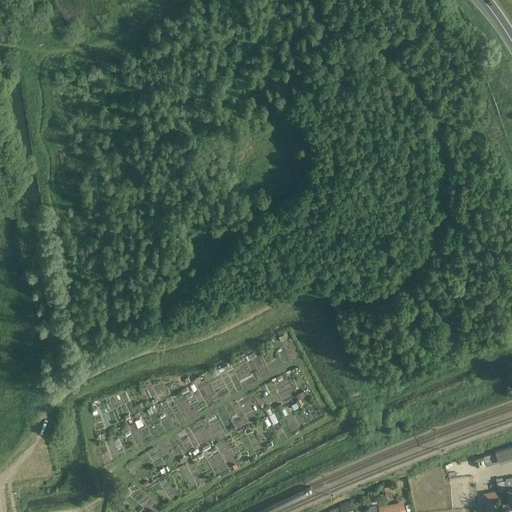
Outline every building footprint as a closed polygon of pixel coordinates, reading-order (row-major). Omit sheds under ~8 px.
[(281,353),(282,359),(294,358),(293,345),(286,346),(287,352),(281,353)] [(178,395),(152,407),(164,430),(176,424),(169,410),(178,406),(184,418),(199,411),(199,405),(206,405),(204,402),(211,402),(215,400),(263,376),(263,367),(267,365),(249,364),(251,363),(235,363),(189,386),(189,395),(178,395)] [(300,389),(305,386),(296,370),(272,384),(279,396),(290,390),(294,397),(302,392),(300,389)] [(294,423),(318,410),(311,397),(300,403),(298,400),(284,407),(289,416),(283,419),(286,424),(293,421),(294,423)] [(132,423),(95,436),(100,450),(116,444),(114,438),(121,435),(122,439),(126,438),(128,444),(139,440),(132,423)] [(204,459),(213,455),(208,445),(199,449),(204,459)] [(511,447),(483,457),(486,467),(511,458),(511,447)] [(202,456),(178,469),(188,488),(212,475),(202,456)] [(511,480),(506,482),(507,489),(484,493),(486,511),(502,511),(502,508),(506,508),(505,499),(509,499),(510,505),(511,504),(511,480)] [(131,504),(135,498),(126,493),(122,500),(131,504)] [(378,506),(379,511),(400,511),(398,502),(391,504),(390,502),(380,504),(380,506),(378,506)]
